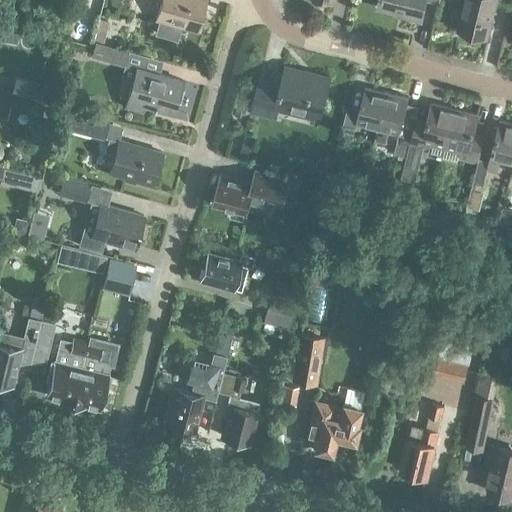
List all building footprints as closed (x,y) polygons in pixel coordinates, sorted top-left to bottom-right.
[(206,0),(162,0),(157,18),(161,19),(157,33),(177,39),(181,25),(198,30),(206,0)] [(380,0),(378,7),(405,14),(404,16),(421,20),(425,0),(429,0),(439,3),(440,0),(380,0)] [(488,37),(497,0),(465,0),(458,29),(488,37)] [(94,40),(104,43),(109,21),(99,18),(94,40)] [(0,39),(15,44),(17,37),(0,32),(0,39)] [(130,51),(103,44),(95,41),(91,56),(126,66),(130,51)] [(174,113),(184,80),(137,67),(126,105),(144,110),(146,102),(155,104),(154,107),(174,113)] [(286,67),(281,87),(259,82),(252,112),(277,118),(279,109),(321,119),(329,83),(305,77),(306,72),(286,67)] [(15,77),(11,94),(39,101),(43,83),(15,77)] [(366,86),(358,116),(347,113),(341,136),(353,139),(357,123),(378,128),(387,92),(366,86)] [(378,128),(375,140),(386,142),(389,131),(400,133),(395,154),(407,157),(410,145),(415,126),(403,123),(409,97),(387,92),(378,128)] [(12,98),(0,94),(0,116),(8,118),(12,98)] [(414,131),(410,145),(423,149),(429,150),(428,154),(442,158),(446,145),(455,109),(432,103),(428,120),(417,117),(415,126),(414,131)] [(105,137),(109,122),(109,121),(66,109),(61,127),(105,139),(105,137)] [(478,115),(455,109),(446,145),(461,149),(459,158),(478,162),(479,157),(484,134),(474,132),(478,115)] [(490,160),(488,168),(497,170),(499,162),(511,164),(511,122),(500,120),(490,160)] [(260,131),(255,151),(265,153),(269,133),(260,131)] [(109,137),(105,151),(115,154),(110,172),(153,185),(163,152),(120,140),(109,137)] [(452,172),(455,163),(427,155),(424,164),(452,172)] [(4,167),(0,180),(0,181),(16,185),(20,171),(4,167)] [(217,189),(214,198),(216,199),(215,202),(233,207),(230,216),(242,220),(245,211),(246,212),(251,197),(258,199),(283,206),(291,179),(256,168),(251,183),(241,180),(240,182),(222,177),(219,189),(217,189)] [(472,187),(467,206),(471,207),(479,209),(482,201),(484,192),(484,190),(482,190),(487,175),(475,172),(472,187)] [(63,176),(58,194),(86,202),(91,184),(63,176)] [(308,181),(306,190),(315,192),(317,183),(308,181)] [(101,203),(93,232),(83,229),(79,245),(102,251),(105,240),(134,249),(138,238),(139,238),(140,234),(139,234),(144,216),(101,203)] [(16,217),(13,231),(26,234),(29,221),(16,217)] [(77,250),(76,250),(60,246),(57,261),(73,265),(77,250)] [(332,249),(324,256),(324,263),(329,270),(336,270),(343,265),(344,257),(340,251),(332,249)] [(239,258),(225,254),(224,257),(208,253),(202,279),(233,287),(234,286),(242,289),(248,265),(253,266),(253,265),(293,276),(296,266),(241,252),(239,258)] [(107,273),(104,288),(130,295),(133,280),(107,273)] [(271,291),(263,321),(290,329),(298,299),(271,291)] [(496,300),(486,339),(498,342),(507,303),(496,300)] [(302,303),(299,324),(318,327),(321,306),(302,303)] [(0,383),(11,386),(16,367),(17,367),(18,364),(29,367),(32,353),(33,350),(40,320),(29,318),(23,344),(22,347),(0,341),(0,383)] [(40,320),(33,350),(48,354),(56,324),(40,320)] [(446,324),(439,356),(456,360),(470,363),(478,326),(459,322),(458,327),(446,324)] [(321,335),(300,332),(293,378),(314,381),(321,335)] [(52,379),(48,395),(74,401),(82,367),(84,357),(88,340),(73,336),(72,337),(70,347),(68,347),(58,345),(54,362),(52,361),(48,378),(52,379)] [(82,367),(74,401),(99,407),(103,391),(107,392),(111,376),(107,375),(109,364),(99,361),(104,344),(88,340),(84,357),(82,367)] [(224,340),(221,353),(227,355),(231,342),(224,340)] [(176,388),(167,422),(171,423),(172,425),(178,426),(180,425),(193,429),(198,411),(201,412),(205,396),(207,388),(219,391),(224,372),(223,372),(228,355),(227,355),(221,353),(213,351),(210,363),(198,360),(193,381),(193,382),(190,392),(176,388)] [(439,356),(435,373),(452,378),(456,360),(439,356)] [(235,375),(232,387),(241,390),(244,391),(247,378),(246,378),(235,375)] [(477,394),(466,445),(483,448),(494,398),(477,394)] [(226,419),(222,435),(249,442),(256,410),(255,410),(257,402),(239,397),(232,396),(230,404),(227,403),(224,418),(226,419)] [(312,411),(307,429),(311,430),(308,443),(315,444),(314,447),(317,448),(318,451),(328,454),(329,451),(332,452),(336,439),(355,444),(360,425),(358,424),(362,408),(341,403),(341,404),(336,403),(321,399),(318,412),(312,411)] [(432,401),(428,416),(429,416),(441,419),(442,419),(446,405),(442,404),(432,401)] [(409,436),(401,469),(427,475),(435,442),(438,430),(426,427),(424,427),(412,423),(409,436)] [(511,448),(491,444),(484,473),(492,475),(488,490),(511,495),(511,448)] [(38,499),(37,503),(34,502),(31,511),(61,511),(62,508),(59,508),(58,504),(51,502),(47,505),(46,505),(46,501),(38,499)]
